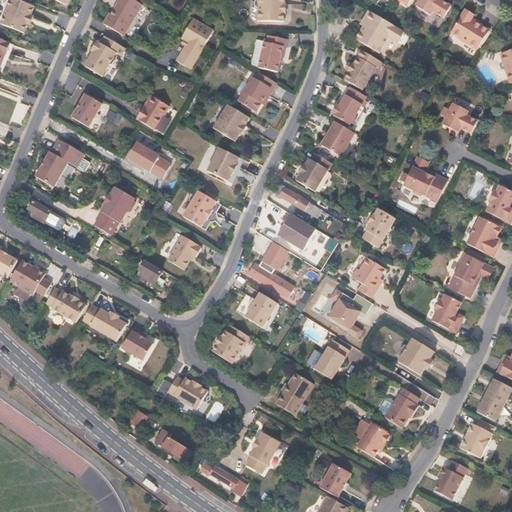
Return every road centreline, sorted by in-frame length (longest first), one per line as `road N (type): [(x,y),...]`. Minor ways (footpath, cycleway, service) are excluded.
road 1 (residential): [(186,331),(232,263),(323,47),(325,0)]
road 2 (primary): [(209,511),(93,425),(0,340)]
road 3 (residential): [(393,511),(511,281)]
road 4 (residential): [(90,0),(0,207)]
road 5 (residential): [(0,218),(186,331)]
